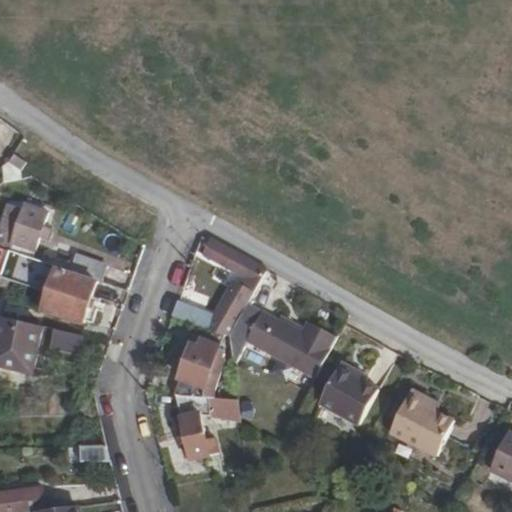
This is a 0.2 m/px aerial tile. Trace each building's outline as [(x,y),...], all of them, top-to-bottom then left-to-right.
[(5,166),(7,181),(24,180),(23,165),(5,166)] [(18,208),(3,249),(40,261),(47,242),(55,245),(59,233),(51,230),(56,215),(35,207),(33,213),(18,208)] [(210,258),(234,271),(244,254),(242,252),(220,240),(210,258)] [(0,247),(0,274),(57,293),(51,313),(91,324),(103,285),(64,272),(64,269),(40,261),(3,249),(0,247)] [(277,272),(244,254),(234,271),(251,280),(227,321),(231,323),(225,334),(228,336),(238,336),(241,331),(257,304),(277,272)] [(84,257),(79,274),(111,285),(117,268),(84,257)] [(210,314),(186,304),(182,315),(206,326),(210,314)] [(241,331),(326,377),(347,338),(319,323),(317,327),(314,334),(289,321),(257,304),(241,331)] [(314,334),(317,327),(292,314),(289,321),(314,334)] [(49,331),(10,322),(0,359),(0,367),(39,377),(49,331)] [(91,340),(62,334),(58,350),(87,357),(91,340)] [(201,345),(182,397),(186,397),(246,401),(244,390),(222,392),(233,362),(229,360),(232,353),(229,351),(230,349),(212,341),(209,348),(201,345)] [(354,366),(351,372),(371,382),(374,377),(354,366)] [(351,372),(332,406),(367,425),(385,390),(371,382),(351,372)] [(419,392),(397,435),(445,458),(459,428),(446,421),(445,424),(430,417),(438,401),(419,392)] [(246,401),(186,397),(199,461),(218,457),(211,416),(248,418),(246,401)] [(445,424),(446,421),(452,408),(438,401),(430,417),(445,424)] [(511,438),(497,470),(511,477),(511,438)] [(114,450),(88,450),(88,463),(117,463),(114,450)] [(46,511),(45,491),(0,496),(0,511),(46,511)]
